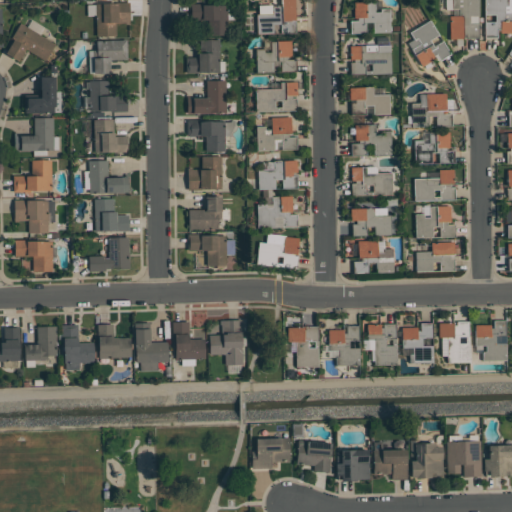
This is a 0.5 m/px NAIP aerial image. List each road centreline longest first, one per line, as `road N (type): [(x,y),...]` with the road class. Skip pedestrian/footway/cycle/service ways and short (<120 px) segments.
road 1 (residential): [(0,297),(511,293)]
road 2 (residential): [(321,0),(323,299)]
road 3 (residential): [(159,0),(160,291)]
road 4 (residential): [(289,506),(511,502)]
road 5 (residential): [(476,81),(485,295)]
